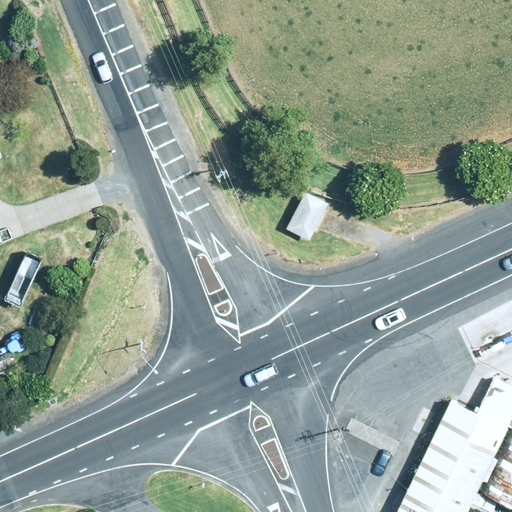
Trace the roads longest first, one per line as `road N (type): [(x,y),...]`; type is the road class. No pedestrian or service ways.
road 1 (unclassified): [(98,0),(246,371)]
road 2 (secondary): [(511,250),(246,371)]
road 3 (secondary): [(246,371),(60,449)]
road 4 (unclassified): [(246,371),(301,511)]
road 5 (secondary): [(176,511),(60,449)]
